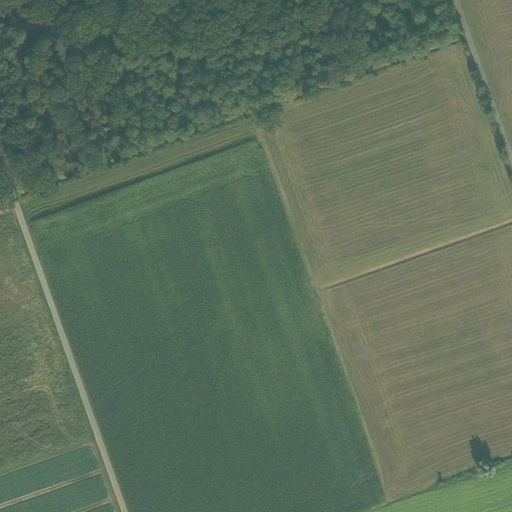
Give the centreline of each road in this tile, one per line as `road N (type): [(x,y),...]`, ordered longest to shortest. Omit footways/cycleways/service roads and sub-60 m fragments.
road 1 (track): [(0,161),(125,511)]
road 2 (track): [(454,0),(511,161)]
